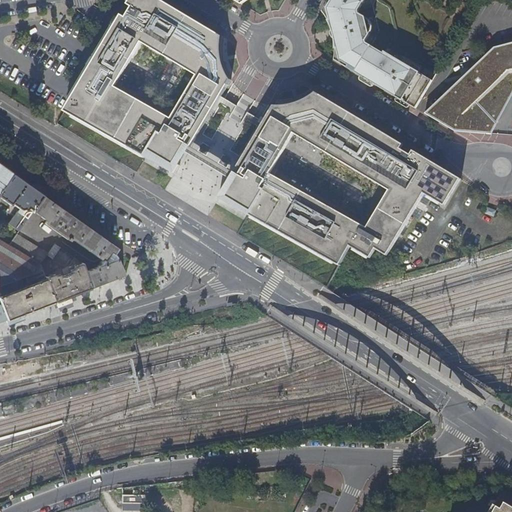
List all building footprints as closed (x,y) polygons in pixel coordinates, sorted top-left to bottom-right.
[(183,153),(182,152),(186,144),(191,146),(221,96),(231,80),(229,76),(227,73),(224,65),(223,61),(222,54),(221,49),(221,43),(222,36),(162,0),(130,0),(128,4),(132,7),(126,17),(122,14),(112,30),(64,110),(147,157),(147,156),(146,155),(149,150),(165,160),(164,161),(175,173),(180,165),(176,162),(178,159),(179,159),(180,159),(181,159),(182,158),(183,157),(183,155),(183,154),(183,153)] [(329,0),(323,11),(326,15),(329,19),(332,25),(333,30),(335,34),(336,39),(336,45),(336,49),(335,60),(356,72),(357,70),(363,74),(369,78),(368,79),(382,87),(383,85),(392,90),(391,92),(416,108),(432,81),(385,52),(384,54),(367,44),(366,41),(370,35),(365,18),(359,14),(358,11),(365,0),(329,0)] [(454,130),(491,134),(498,121),(493,117),(473,102),(505,72),(510,89),(511,87),(511,42),(494,47),(425,113),(454,130)] [(505,72),(473,102),(493,117),(510,89),(505,72)] [(342,265),(341,265),(352,246),(372,258),(377,248),(389,255),(425,193),(442,166),(422,154),(414,150),(412,154),(402,148),(404,144),(393,138),(392,140),(381,133),(382,131),(317,92),(316,93),(312,95),(308,98),(303,101),(299,102),(294,104),(289,105),(283,106),(278,106),(275,105),(267,119),(263,116),(259,122),(264,124),(235,172),(240,175),(235,183),(233,183),(232,183),(230,183),(230,184),(229,185),(229,187),(229,188),(230,189),(231,190),(229,193),(224,190),(220,198),(235,202),(235,201),(251,211),(250,213),(249,212),(248,214),(342,266),(342,265)] [(393,138),(382,131),(381,133),(392,140),(393,138)] [(412,154),(414,150),(404,144),(402,148),(412,154)] [(0,191),(12,174),(0,166),(0,191)] [(425,193),(445,205),(461,178),(442,166),(425,193)] [(0,191),(0,198),(10,206),(5,212),(13,217),(8,224),(18,232),(33,211),(43,197),(42,196),(30,187),(12,174),(0,191)] [(34,181),(30,187),(42,196),(46,190),(34,181)] [(43,197),(33,211),(46,221),(44,223),(69,241),(71,239),(102,260),(97,268),(85,272),(91,287),(123,275),(117,261),(116,259),(113,255),(117,249),(43,197)] [(487,207),(485,213),(494,216),(496,210),(487,207)] [(46,254),(16,235),(8,246),(39,264),(45,255),(46,254)] [(8,246),(0,240),(0,284),(4,283),(24,276),(30,274),(40,264),(39,264),(8,246)] [(46,254),(45,255),(51,260),(60,248),(54,244),(46,254)] [(54,274),(45,277),(45,279),(54,301),(55,301),(70,295),(91,287),(85,272),(82,263),(75,258),(68,267),(70,272),(60,276),(59,274),(55,275),(54,274)] [(45,277),(40,264),(30,274),(36,279),(38,282),(45,279),(45,277)] [(30,274),(24,276),(27,283),(36,279),(30,274)] [(0,295),(0,303),(1,305),(6,319),(9,318),(23,313),(54,301),(45,279),(38,282),(9,292),(4,283),(0,284),(0,294),(1,296),(0,295)] [(70,295),(55,301),(58,307),(72,302),(70,295)] [(142,503),(142,494),(122,494),(122,503),(142,503)] [(511,511),(511,506),(498,498),(489,511),(511,511)]
